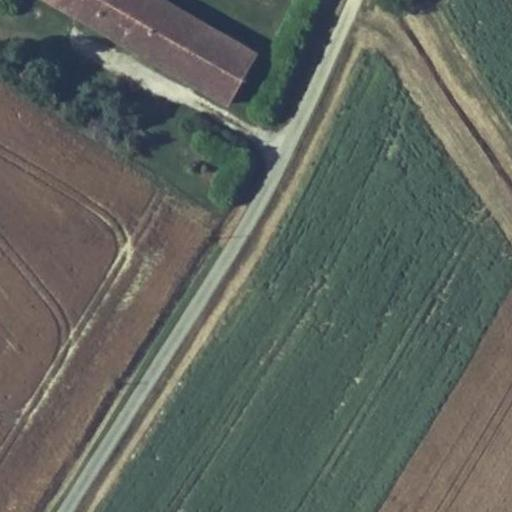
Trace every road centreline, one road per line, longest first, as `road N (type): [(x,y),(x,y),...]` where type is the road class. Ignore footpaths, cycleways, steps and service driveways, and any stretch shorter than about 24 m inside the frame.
road 1 (unclassified): [(65,511),(252,215),(355,0)]
road 2 (track): [(366,0),(511,192)]
